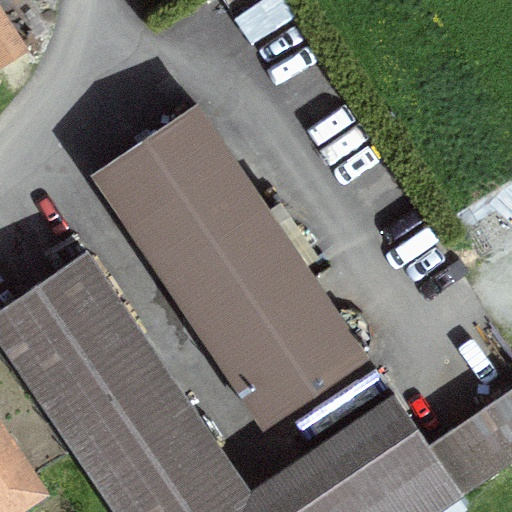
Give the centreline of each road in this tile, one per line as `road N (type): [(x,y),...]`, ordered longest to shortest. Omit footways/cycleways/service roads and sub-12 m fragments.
road 1 (track): [(93,65),(207,59),(333,167),(455,363)]
road 2 (track): [(0,178),(93,65),(94,0)]
